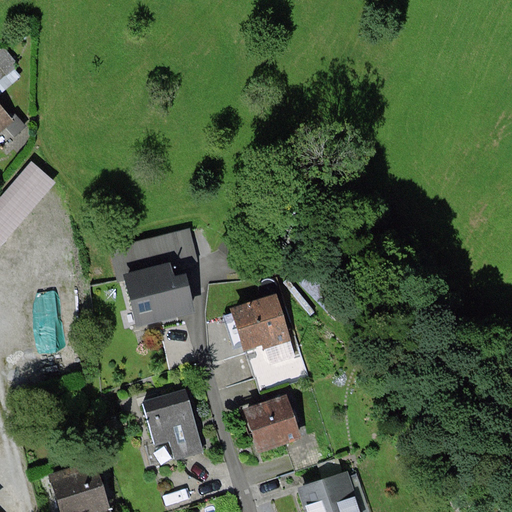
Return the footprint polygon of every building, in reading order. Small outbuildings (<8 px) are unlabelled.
[(0,133),(6,128),(15,138),(26,127),(14,113),(11,117),(0,104),(0,133)] [(122,274),(135,328),(195,313),(185,274),(174,277),(170,262),(122,274)] [(229,309),(244,355),(291,341),(276,294),(229,309)] [(186,390),(142,402),(155,446),(169,442),(174,461),(204,453),(186,390)] [(243,409),(258,453),(302,439),(287,395),(243,409)] [(50,477),(60,511),(99,511),(106,510),(91,464),(50,477)] [(360,511),(347,471),(297,488),(304,511),(360,511)]
